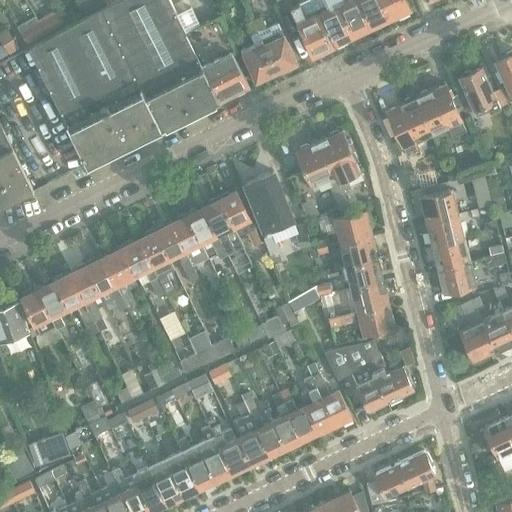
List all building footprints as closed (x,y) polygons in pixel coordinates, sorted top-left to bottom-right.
[(163,128),(220,100),(188,33),(172,0),(117,0),(108,5),(103,7),(163,128)] [(333,45),(334,45),(319,12),(313,0),(307,0),(292,7),(314,54),(320,52),(322,53),(332,48),(333,45)] [(313,0),(319,12),(334,45),(335,45),(338,46),(347,41),(348,38),(353,36),(336,0),(313,0)] [(360,35),(373,28),(359,0),(336,0),(353,36),(359,33),(360,35)] [(385,20),(391,17),(383,0),(359,0),(373,28),(386,22),(385,20)] [(383,0),(391,17),(397,14),(398,17),(410,11),(409,9),(412,8),(407,0),(383,0)] [(163,128),(103,7),(30,48),(88,166),(163,128)] [(220,16),(188,33),(220,100),(249,85),(236,60),(239,58),(220,16)] [(254,21),(260,33),(267,29),(262,17),(254,21)] [(252,36),(260,33),(254,21),(247,24),(252,36)] [(41,24),(31,30),(36,39),(46,33),(41,24)] [(0,36),(9,53),(19,48),(9,28),(0,32),(0,36)] [(263,39),(277,72),(286,68),(289,69),(295,66),(296,63),(298,62),(283,30),(263,39)] [(268,76),(277,72),(263,39),(243,48),(258,81),(260,80),(263,81),(267,79),(268,76)] [(0,59),(8,54),(3,45),(0,47),(0,59)] [(511,53),(495,61),(511,97),(511,53)] [(466,109),(467,112),(474,109),(475,110),(488,104),(491,110),(501,106),(483,66),(471,72),(467,71),(464,72),(463,75),(460,77),(462,83),(455,87),(458,94),(466,109)] [(419,96),(417,97),(433,134),(447,127),(452,137),(466,130),(458,113),(466,109),(458,94),(451,98),(444,84),(427,92),(423,91),(420,92),(419,96)] [(450,170),(433,134),(417,97),(413,99),(409,97),(405,99),(404,103),(387,111),(404,148),(412,144),(430,181),(450,171),(450,170)] [(0,155),(14,149),(0,120),(0,155)] [(328,137),(319,142),(349,207),(355,205),(342,178),(360,170),(342,131),(340,132),(337,131),(329,135),(328,137)] [(349,207),(319,142),(310,146),(308,145),(300,148),(299,150),(296,152),(306,173),(305,176),(308,182),(310,183),(314,191),(332,183),(343,208),(349,207)] [(14,149),(0,155),(0,206),(1,209),(35,192),(14,149)] [(450,170),(450,171),(454,179),(462,175),(458,166),(450,170)] [(256,180),(247,184),(265,229),(274,226),(274,227),(294,220),(274,171),(255,179),(256,180)] [(488,196),(483,176),(456,183),(461,203),(488,196)] [(421,197),(427,221),(459,213),(453,189),(421,197)] [(503,201),(500,189),(491,191),(492,196),(494,204),(503,201)] [(229,192),(219,197),(239,238),(246,235),(253,249),(263,244),(237,191),(230,195),(229,192)] [(492,196),(482,199),(484,207),(494,204),(492,196)] [(211,204),(204,207),(228,255),(244,247),(239,238),(219,197),(210,202),(211,204)] [(228,255),(204,207),(197,211),(196,209),(187,213),(207,254),(215,250),(219,259),(228,255)] [(335,218),(341,242),(373,234),(367,210),(335,218)] [(511,213),(511,211),(500,214),(503,228),(511,225),(511,213)] [(179,220),(171,223),(190,262),(207,254),(187,213),(178,218),(179,220)] [(433,245),(465,237),(459,213),(427,221),(433,245)] [(498,228),(496,220),(484,223),(486,232),(498,228)] [(190,262),(171,223),(165,227),(164,225),(155,229),(170,260),(178,256),(192,283),(199,280),(190,262)] [(309,240),(305,224),(297,226),(300,242),(309,240)] [(170,260),(155,229),(146,233),(147,236),(139,239),(166,294),(174,290),(161,264),(170,260)] [(282,250),(276,234),(266,238),(272,254),(282,250)] [(379,257),(373,234),(341,242),(347,265),(379,257)] [(433,245),(439,269),(471,261),(465,237),(433,245)] [(121,248),(135,277),(145,272),(159,298),(166,294),(139,239),(132,243),(131,241),(122,245),(123,248),(121,248)] [(316,241),(318,248),(327,245),(325,239),(316,241)] [(503,245),(489,248),(491,256),(505,253),(503,245)] [(109,254),(104,257),(128,307),(129,309),(137,305),(125,282),(135,277),(121,248),(120,249),(119,247),(108,252),(109,254)] [(505,253),(491,256),(471,261),(439,269),(445,293),(477,285),(474,271),(507,262),(505,253)] [(95,259),(86,263),(101,294),(109,290),(120,311),(128,307),(104,257),(96,261),(95,259)] [(352,287),(385,279),(379,257),(347,265),(352,287)] [(78,270),(71,274),(95,323),(100,333),(108,329),(92,298),(101,294),(86,263),(77,268),(78,270)] [(511,282),(509,271),(491,276),(494,287),(511,282)] [(95,323),(71,274),(63,277),(62,275),(53,280),(68,310),(77,306),(87,327),(95,323)] [(390,303),(385,279),(352,287),(358,311),(390,303)] [(44,286),(38,289),(57,328),(65,324),(60,314),(68,310),(53,280),(43,285),(44,286)] [(330,284),(318,286),(320,295),(332,292),(330,284)] [(317,285),(288,301),(293,312),(320,296),(317,285)] [(499,300),(507,296),(502,286),(494,290),(499,300)] [(62,338),(57,328),(38,289),(32,293),(31,291),(22,295),(23,297),(22,298),(40,336),(35,338),(40,348),(62,338)] [(478,311),(485,308),(480,297),(473,300),(478,311)] [(483,321),(478,311),(473,300),(462,306),(472,326),(461,331),(470,349),(469,352),(472,357),(475,359),(475,360),(497,350),(483,321)] [(0,340),(1,344),(30,333),(19,303),(3,309),(0,307),(0,340)] [(358,311),(337,316),(328,318),(331,328),(361,320),(364,334),(396,326),(390,303),(358,311)] [(337,316),(334,304),(325,306),(328,318),(337,316)] [(296,320),(288,305),(275,311),(278,317),(283,326),(296,320)] [(497,350),(511,342),(511,327),(504,311),(483,321),(497,350)] [(278,317),(263,324),(268,334),(269,338),(273,337),(285,331),(283,326),(278,317)] [(213,336),(226,330),(220,318),(207,324),(213,336)] [(268,334),(263,324),(246,332),(250,341),(251,342),(268,334)] [(290,329),(285,331),(273,337),(275,341),(278,348),(295,340),(290,329)] [(245,330),(233,335),(239,347),(250,341),(246,332),(245,330)] [(213,346),(219,357),(235,350),(229,338),(213,346)] [(32,339),(25,341),(30,356),(38,353),(32,339)] [(359,344),(387,402),(415,389),(414,387),(415,384),(411,377),(408,376),(404,366),(388,374),(385,368),(387,367),(375,340),(359,344)] [(274,341),(263,347),(269,357),(279,352),(274,341)] [(371,410),(387,402),(359,344),(324,353),(338,381),(353,373),(371,410)] [(197,354),(203,365),(219,357),(213,346),(197,354)] [(197,354),(180,362),(186,373),(203,365),(197,354)] [(165,383),(182,375),(177,364),(160,373),(165,383)] [(216,382),(231,375),(226,365),(211,372),(216,382)] [(308,369),(311,376),(334,425),(352,416),(338,388),(329,392),(316,365),(308,369)] [(164,383),(160,374),(148,380),(152,389),(164,383)] [(189,382),(192,389),(209,381),(206,374),(189,382)] [(318,433),(334,425),(311,376),(303,380),(312,400),(304,404),(318,433)] [(133,398),(144,393),(138,381),(127,387),(133,398)] [(176,397),(192,389),(189,382),(172,389),(173,390),(176,397)] [(302,440),(318,433),(304,404),(296,408),(286,386),(278,390),(302,440)] [(127,387),(116,391),(122,403),(133,398),(127,387)] [(176,397),(173,390),(157,397),(160,404),(176,397)] [(280,415),(271,419),(285,448),(302,440),(278,390),(270,394),(280,415)] [(145,416),(157,410),(152,399),(139,405),(145,416)] [(107,416),(112,413),(105,400),(97,404),(104,418),(107,416)] [(139,405),(129,410),(134,421),(145,416),(139,405)] [(108,420),(112,427),(128,420),(124,412),(108,420)] [(269,456),(285,448),(271,419),(263,423),(259,413),(251,416),(269,456)] [(89,425),(94,436),(112,427),(108,420),(107,416),(104,418),(89,425)] [(247,431),(236,436),(250,465),(269,456),(251,416),(243,420),(247,431)] [(511,430),(505,417),(485,427),(486,429),(485,431),(487,436),(490,437),(501,461),(511,455),(511,430)] [(232,473),(213,434),(208,424),(200,427),(205,438),(197,442),(216,481),(232,473)] [(232,473),(250,465),(236,436),(226,441),(221,431),(213,434),(232,473)] [(80,443),(75,432),(67,436),(72,447),(80,443)] [(175,438),(181,450),(199,489),(216,481),(197,442),(189,446),(183,434),(175,438)] [(42,444),(41,440),(29,444),(37,465),(71,454),(65,437),(42,444)] [(183,496),(199,489),(181,450),(164,457),(183,496)] [(379,480),(368,485),(373,506),(389,502),(387,497),(409,486),(410,487),(424,481),(427,492),(437,489),(433,476),(437,474),(432,464),(433,461),(429,454),(427,453),(426,451),(376,474),(379,480)] [(145,457),(149,465),(167,504),(183,496),(164,457),(157,461),(153,453),(145,457)] [(25,455),(14,460),(21,474),(32,469),(25,455)] [(62,465),(49,471),(54,480),(66,473),(62,465)] [(151,511),(167,504),(149,465),(132,473),(151,511)] [(110,470),(130,511),(149,511),(151,511),(132,473),(123,477),(118,466),(110,470)] [(110,511),(130,511),(110,470),(103,473),(108,484),(99,488),(110,511)] [(35,480),(39,487),(54,480),(49,471),(36,478),(35,480)] [(76,480),(79,487),(91,511),(110,511),(99,488),(91,492),(84,477),(76,480)] [(18,487),(9,491),(13,498),(21,494),(18,487)] [(69,511),(91,511),(79,487),(75,489),(72,494),(75,499),(66,504),(69,511)] [(496,502),(498,511),(511,511),(511,489),(501,492),(503,500),(496,502)] [(8,491),(0,495),(0,500),(2,504),(12,499),(8,491)] [(349,492),(333,499),(339,511),(367,511),(363,492),(352,497),(349,492)] [(339,511),(333,499),(317,507),(319,511),(339,511)] [(373,506),(374,511),(399,511),(396,500),(389,502),(373,506)]
